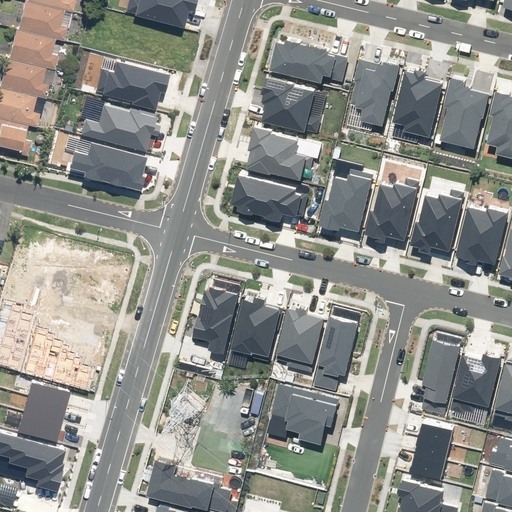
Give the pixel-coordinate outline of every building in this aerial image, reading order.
[(66,10),(73,12),(75,0),(24,0),(24,2),(66,10)] [(53,37),(65,40),(68,27),(63,26),(66,10),(24,2),(19,30),(53,37)] [(45,68),(53,70),(56,55),(50,54),(53,39),(53,37),(19,30),(15,30),(8,61),(45,68)] [(1,87),(47,99),(50,85),(42,83),(45,68),(8,61),(5,70),(1,87)] [(0,117),(31,125),(38,126),(41,114),(34,112),(37,97),(1,88),(0,90),(0,117)] [(0,148),(21,153),(27,124),(0,118),(0,148)] [(71,393),(31,383),(18,432),(58,442),(71,393)] [(63,463),(66,451),(0,432),(0,473),(24,480),(25,477),(39,481),(37,486),(58,492),(64,471),(63,471),(64,464),(63,463)]
